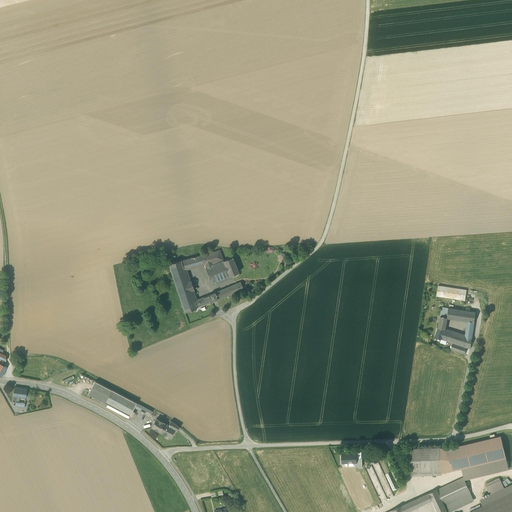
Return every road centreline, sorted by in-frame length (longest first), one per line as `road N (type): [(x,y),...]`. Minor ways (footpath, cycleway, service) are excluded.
road 1 (unclassified): [(368,0),(357,94),(324,234),(234,310),(235,387),(247,446)]
road 2 (unclassified): [(247,446),(453,439),(511,425)]
road 3 (tertiary): [(0,382),(70,397),(115,419),(158,455)]
road 4 (track): [(7,383),(0,210)]
